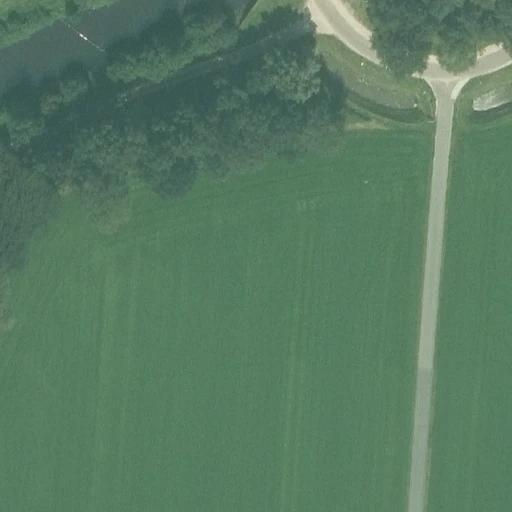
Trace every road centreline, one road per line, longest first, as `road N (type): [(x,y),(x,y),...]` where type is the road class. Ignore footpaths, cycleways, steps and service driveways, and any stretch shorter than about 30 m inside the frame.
road 1 (track): [(0,154),(331,16),(349,0)]
road 2 (unclassified): [(447,73),(370,52),(337,26),(322,0)]
